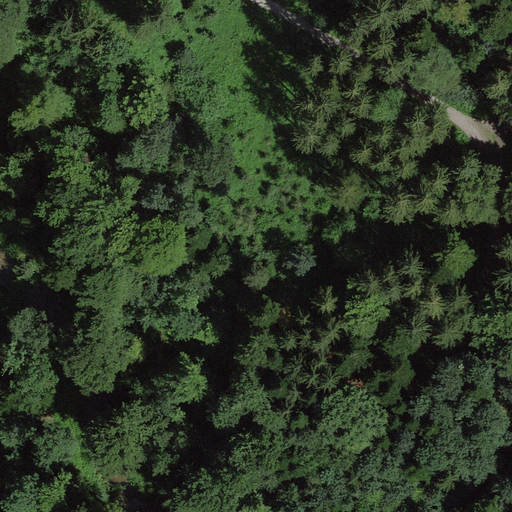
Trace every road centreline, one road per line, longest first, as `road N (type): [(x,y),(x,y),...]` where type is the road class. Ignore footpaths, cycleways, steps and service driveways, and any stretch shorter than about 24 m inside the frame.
road 1 (track): [(260,0),(448,114),(505,158)]
road 2 (track): [(505,158),(481,328),(511,393)]
